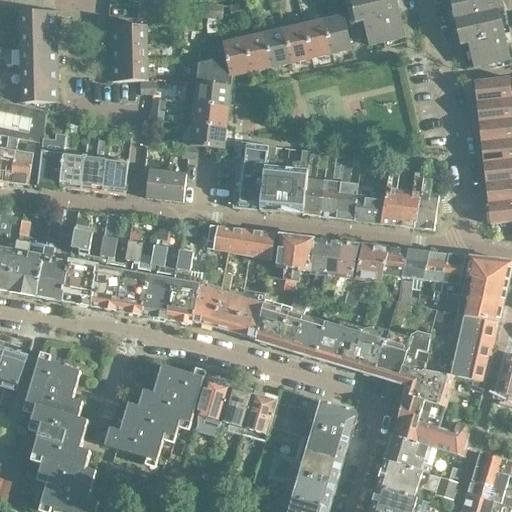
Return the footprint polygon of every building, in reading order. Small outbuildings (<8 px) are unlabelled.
[(278,10),(275,0),(268,0),(271,12),(278,10)] [(285,8),(282,0),(275,0),(278,10),(285,8)] [(396,0),(350,0),(356,25),(363,24),(369,46),(405,38),(396,0)] [(496,0),(450,0),(461,47),(468,45),(505,37),(496,0)] [(246,17),(243,4),(236,6),(239,19),(246,17)] [(201,5),(201,19),(222,21),(223,7),(201,5)] [(239,19),(236,6),(229,8),(232,20),(239,19)] [(56,12),(18,13),(19,31),(56,31),(56,12)] [(343,16),(323,20),(331,55),(351,51),(343,16)] [(323,20),(303,25),(311,60),(331,55),(323,20)] [(206,21),(207,34),(219,33),(218,21),(206,21)] [(303,25),(283,29),(291,64),(311,60),(303,25)] [(148,27),(110,28),(111,46),(148,45),(148,27)] [(283,29),(263,34),(271,69),(291,64),(283,29)] [(56,31),(19,31),(19,50),(57,49),(56,31)] [(263,34),(243,39),(251,74),(271,69),(263,34)] [(505,37),(468,45),(474,69),(510,60),(505,37)] [(222,43),(222,44),(230,78),(232,78),(232,79),(232,78),(251,74),(243,39),(222,43)] [(198,65),(196,84),(231,87),(232,79),(232,78),(230,78),(222,44),(200,49),(198,65)] [(148,45),(111,46),(111,65),(149,64),(148,45)] [(57,49),(19,50),(20,68),(57,67),(57,49)] [(149,64),(111,65),(112,83),(140,82),(149,82),(149,64)] [(57,67),(20,68),(20,86),(58,86),(57,67)] [(475,82),(477,103),(511,99),(509,79),(475,82)] [(149,82),(140,82),(141,97),(156,96),(156,82),(149,82)] [(195,83),(193,104),(230,109),(232,88),(231,87),(196,84),(195,83)] [(58,86),(20,86),(21,105),(58,104),(58,86)] [(511,102),(511,99),(477,103),(479,123),(511,119),(511,102)] [(0,136),(8,138),(25,142),(36,144),(43,145),(43,141),(46,112),(0,102),(0,136)] [(167,103),(153,102),(151,124),(164,125),(167,103)] [(183,125),(191,126),(227,130),(230,109),(193,104),(186,104),(183,125)] [(511,119),(479,123),(482,144),(511,140),(511,119)] [(191,126),(188,147),(199,148),(225,151),(227,130),(191,126)] [(42,152),(38,187),(60,189),(64,155),(66,136),(56,135),(55,142),(43,141),(43,145),(42,152)] [(75,138),(67,137),(65,150),(74,151),(75,138)] [(0,149),(0,182),(11,184),(15,152),(17,140),(8,138),(6,151),(0,149)] [(511,140),(482,144),(484,164),(511,161),(511,140)] [(15,152),(11,184),(29,186),(30,182),(34,155),(36,144),(25,142),(24,153),(15,152)] [(85,157),(81,192),(103,194),(107,160),(109,143),(98,142),(96,158),(85,157)] [(241,143),(233,208),(304,215),(307,181),(308,173),(310,153),(241,143)] [(168,155),(169,145),(149,144),(148,152),(168,155)] [(181,147),(171,146),(170,156),(180,158),(181,147)] [(183,146),(182,160),(197,162),(199,148),(188,147),(183,146)] [(307,181),(304,215),(320,217),(324,183),(316,182),(319,154),(310,153),(307,181)] [(64,155),(60,189),(81,192),(85,157),(64,155)] [(324,183),(320,217),(337,220),(342,185),(343,167),(345,158),(336,157),(335,166),(333,184),(324,183)] [(342,185),(337,220),(354,222),(357,197),(358,186),(350,185),(353,159),(345,158),(343,167),(342,185)] [(361,159),(361,166),(360,173),(383,176),(385,163),(361,159)] [(103,194),(124,197),(128,162),(107,160),(103,194)] [(387,190),(385,200),(381,225),(399,228),(404,192),(410,163),(393,161),(388,190),(387,190)] [(511,161),(484,164),(486,185),(511,181),(511,161)] [(428,165),(427,172),(443,174),(443,167),(428,165)] [(149,170),(146,201),(165,203),(168,173),(149,170)] [(168,173),(165,203),(183,204),(187,175),(168,173)] [(404,192),(399,228),(417,230),(421,194),(423,181),(423,178),(408,176),(404,192)] [(417,230),(434,232),(439,196),(431,195),(432,182),(423,181),(421,194),(417,230)] [(511,181),(486,185),(488,205),(511,202),(511,181)] [(357,197),(354,222),(381,225),(385,200),(357,197)] [(511,202),(488,205),(491,226),(511,223),(511,202)] [(62,227),(65,211),(53,209),(50,225),(62,227)] [(1,213),(0,218),(0,234),(11,236),(15,215),(1,213)] [(100,259),(91,308),(117,313),(124,273),(125,263),(114,262),(117,241),(122,217),(108,216),(104,238),(100,259)] [(33,224),(22,223),(20,238),(31,239),(33,224)] [(44,256),(37,298),(63,303),(70,252),(58,250),(62,227),(50,225),(45,247),(44,256)] [(70,252),(63,303),(91,308),(100,259),(89,256),(93,235),(94,229),(74,225),(73,231),(70,252)] [(124,273),(117,313),(142,317),(149,277),(151,269),(139,267),(142,245),(139,244),(142,227),(133,225),(129,242),(125,263),(124,273)] [(184,236),(196,237),(197,227),(185,226),(184,236)] [(205,254),(219,257),(220,252),(271,263),(274,240),(275,235),(219,229),(210,228),(205,254)] [(278,241),(276,268),(284,270),(283,281),(286,282),(290,282),(292,271),(297,238),(279,236),(279,241),(278,241)] [(297,238),(292,271),(290,282),(295,283),(296,284),(296,283),(300,284),(302,272),(310,273),(314,240),(297,238)] [(314,240),(310,273),(309,275),(315,276),(311,293),(319,294),(322,277),(329,242),(314,240)] [(0,248),(0,291),(9,293),(18,243),(6,241),(4,250),(0,248)] [(329,242),(322,277),(329,278),(325,295),(334,295),(336,279),(343,243),(329,242)] [(18,243),(9,293),(37,298),(44,256),(45,247),(31,245),(18,243)] [(343,243),(336,279),(334,295),(342,296),(346,280),(352,280),(358,248),(358,245),(343,243)] [(362,249),(355,281),(381,284),(383,276),(389,249),(363,246),(362,249)] [(149,277),(142,317),(167,321),(175,282),(176,274),(164,272),(168,249),(154,247),(151,269),(149,277)] [(389,249),(383,276),(395,278),(401,279),(408,251),(389,249)] [(408,251),(401,279),(402,279),(399,292),(397,302),(406,304),(411,280),(422,282),(429,254),(408,251)] [(175,282),(167,321),(193,326),(193,324),(200,288),(200,286),(202,275),(190,273),(193,254),(181,252),(176,274),(175,282)] [(442,285),(449,256),(429,254),(422,282),(442,285)] [(459,287),(466,258),(451,256),(449,256),(442,285),(438,308),(444,309),(446,295),(458,296),(459,287)] [(511,263),(469,258),(465,279),(508,283),(511,265),(511,263)] [(229,292),(231,275),(224,273),(221,290),(229,292)] [(460,297),(469,298),(503,304),(508,283),(465,279),(460,297)] [(286,282),(284,291),(293,293),(295,283),(290,282),(286,282)] [(200,288),(193,324),(201,326),(201,325),(203,326),(205,328),(210,329),(212,328),(215,329),(222,293),(200,288)] [(360,295),(349,292),(344,307),(355,309),(360,295)] [(222,293),(215,329),(224,332),(225,334),(231,335),(233,334),(236,335),(242,299),(222,293)] [(455,316),(464,318),(498,325),(503,304),(469,298),(460,297),(455,316)] [(417,304),(416,309),(435,312),(438,301),(419,298),(417,304)] [(242,299),(236,335),(238,335),(238,337),(245,339),(247,338),(248,338),(248,339),(256,341),(263,305),(264,304),(242,299)] [(383,303),(372,301),(370,310),(380,313),(383,303)] [(409,305),(406,304),(397,302),(394,312),(407,316),(409,305)] [(263,305),(256,341),(256,343),(291,353),(295,337),(289,336),(291,328),(285,326),(289,313),(263,305)] [(443,334),(446,314),(436,312),(433,332),(443,334)] [(314,360),(325,324),(289,313),(285,326),(291,328),(289,336),(295,337),(291,353),(314,360)] [(454,316),(450,336),(494,344),(498,325),(464,318),(455,316),(454,316)] [(339,323),(338,327),(325,324),(315,360),(338,367),(342,351),(348,353),(350,346),(356,348),(362,330),(339,323)] [(342,351),(338,367),(373,378),(387,333),(373,329),(372,333),(362,330),(356,348),(350,346),(348,353),(342,351)] [(387,333),(373,378),(397,385),(406,356),(415,359),(417,352),(427,354),(430,337),(417,333),(411,337),(410,340),(387,333)] [(450,336),(445,356),(462,359),(489,364),(494,344),(450,336)] [(12,353),(12,354),(5,351),(0,366),(0,405),(5,390),(15,393),(28,358),(26,357),(24,354),(17,353),(16,354),(12,353)] [(406,356),(397,385),(406,388),(404,397),(445,409),(446,410),(455,379),(424,373),(425,366),(414,363),(415,359),(406,356)] [(445,356),(441,376),(455,379),(472,382),(479,383),(484,384),(485,384),(489,364),(462,359),(445,356)] [(25,406),(35,410),(36,407),(78,420),(83,404),(72,401),(80,373),(38,360),(25,406)] [(511,363),(505,362),(497,394),(507,396),(504,406),(511,408),(511,363)] [(143,392),(138,408),(180,422),(190,425),(204,379),(161,367),(154,395),(143,392)] [(198,413),(198,416),(205,419),(203,426),(219,430),(221,423),(231,387),(229,386),(227,383),(222,381),(218,383),(207,380),(198,413)] [(479,383),(472,382),(470,391),(481,394),(484,384),(479,383)] [(231,387),(221,423),(219,430),(242,437),(244,430),(254,394),(251,393),(249,389),(244,388),(241,390),(231,387)] [(276,405),(272,422),(283,425),(288,406),(291,407),(294,396),(280,392),(277,401),(276,405)] [(254,394),(244,430),(242,437),(265,444),(267,437),(272,422),(276,405),(277,401),(274,400),(272,396),(266,394),(263,396),(254,394)] [(404,397),(392,436),(436,450),(459,457),(464,459),(472,430),(432,418),(433,413),(443,415),(445,409),(404,397)] [(307,426),(313,428),(350,439),(356,418),(357,418),(354,412),(353,413),(314,402),(310,413),(291,407),(287,420),(307,426)] [(180,422),(138,408),(128,405),(120,432),(110,429),(104,447),(157,463),(165,435),(175,438),(180,422)] [(36,407),(35,410),(30,425),(41,429),(33,456),(43,459),(85,471),(86,469),(90,454),(80,450),(88,423),(78,420),(36,407)] [(299,449),(306,452),(343,463),(350,439),(313,428),(307,426),(287,420),(283,432),(303,437),(299,449)] [(392,436),(385,462),(421,473),(423,465),(431,467),(436,450),(392,436)] [(271,467),(299,475),(336,486),(343,463),(306,452),(299,449),(295,460),(274,454),(271,467)] [(480,455),(476,468),(509,478),(511,478),(511,463),(505,462),(505,460),(495,457),(494,459),(480,455)] [(85,471),(43,459),(38,475),(49,478),(41,506),(61,511),(95,511),(98,503),(88,500),(96,473),(86,469),(85,471)] [(385,462),(377,488),(417,500),(418,500),(422,489),(436,494),(435,496),(452,501),(457,484),(450,482),(423,473),(421,473),(385,462)] [(166,511),(182,471),(170,467),(163,487),(144,480),(132,511),(109,511),(108,511),(166,511)] [(284,497),(292,499),(293,500),(329,511),(336,486),(299,475),(271,467),(267,480),(288,486),(284,497)] [(476,468),(471,483),(505,492),(509,478),(476,468)] [(457,484),(460,472),(453,470),(450,482),(457,484)] [(195,480),(181,476),(177,490),(191,494),(195,480)] [(471,483),(467,496),(494,504),(501,506),(511,509),(511,505),(511,500),(503,498),(505,492),(471,483)] [(377,488),(370,511),(420,511),(423,502),(417,500),(377,488)] [(467,496),(463,511),(465,511),(491,511),(494,504),(467,496)] [(246,510),(252,511),(253,511),(256,502),(249,500),(246,510)] [(293,500),(288,511),(328,511),(329,511),(293,500)]
